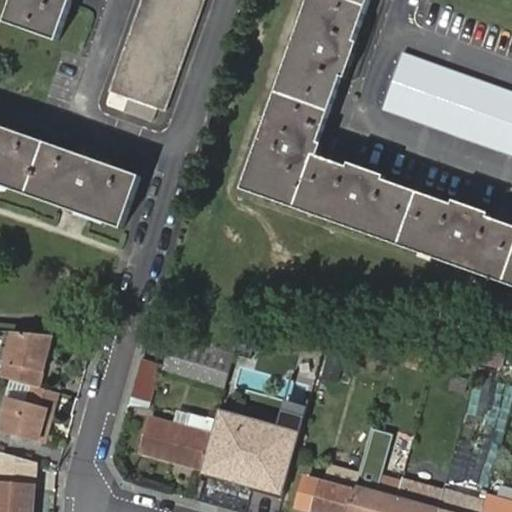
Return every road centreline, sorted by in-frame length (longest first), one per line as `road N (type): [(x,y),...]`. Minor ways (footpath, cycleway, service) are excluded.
road 1 (residential): [(397,34),(368,119),(511,170)]
road 2 (residential): [(121,0),(78,117),(176,155)]
road 3 (residential): [(122,348),(86,492)]
road 4 (residential): [(511,72),(397,34)]
